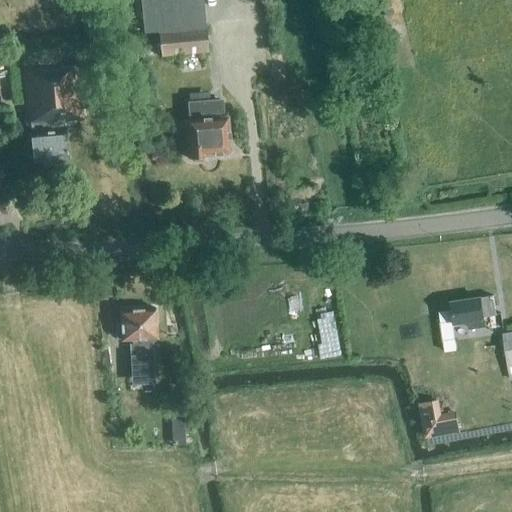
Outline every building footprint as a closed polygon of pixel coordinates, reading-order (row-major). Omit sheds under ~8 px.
[(159,30),(205,26),(202,0),(156,0),(143,1),(146,32),(159,30)] [(205,26),(159,30),(162,57),(208,53),(205,26)] [(60,68),(60,65),(21,69),(26,125),(30,125),(31,133),(26,134),(29,165),(67,161),(64,130),(63,130),(62,122),(82,120),(77,67),(60,68)] [(210,102),(210,93),(189,95),(189,103),(190,119),(185,120),(188,157),(189,157),(192,161),(202,160),(203,156),(205,156),(205,154),(229,153),(227,117),(222,117),(221,101),(210,102)] [(483,318),(496,316),(493,296),(450,303),(453,324),(468,322),(470,330),(485,328),(483,318)] [(379,336),(373,306),(347,310),(353,341),(357,359),(394,352),(392,344),(394,344),(392,334),(379,336)] [(156,307),(118,309),(119,325),(115,325),(116,339),(120,339),(120,342),(129,341),(131,385),(155,384),(152,340),(158,339),(156,307)] [(510,381),(511,380),(511,332),(502,334),(510,381)] [(177,380),(180,441),(193,440),(191,380),(177,380)] [(425,432),(455,426),(452,412),(422,418),(425,432)]
